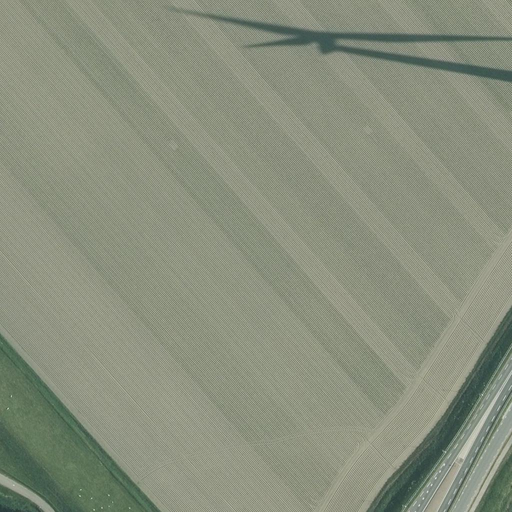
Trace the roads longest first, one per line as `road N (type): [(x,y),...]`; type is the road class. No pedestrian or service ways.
road 1 (trunk): [(503,384),(419,511)]
road 2 (trunk): [(436,511),(503,384)]
